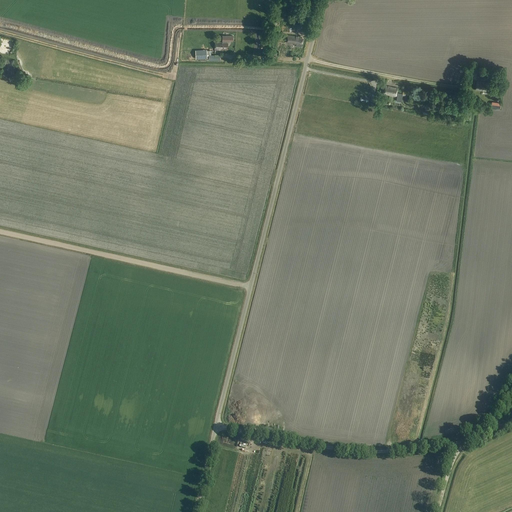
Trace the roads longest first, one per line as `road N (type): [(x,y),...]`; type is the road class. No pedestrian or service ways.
road 1 (unclassified): [(195,511),(323,0)]
road 2 (track): [(215,426),(344,449),(402,450),(467,439),(511,392)]
road 3 (track): [(250,287),(0,231)]
road 4 (track): [(229,57),(308,61),(458,89)]
